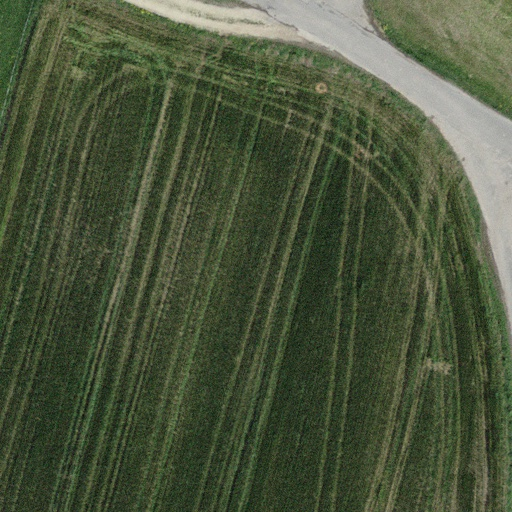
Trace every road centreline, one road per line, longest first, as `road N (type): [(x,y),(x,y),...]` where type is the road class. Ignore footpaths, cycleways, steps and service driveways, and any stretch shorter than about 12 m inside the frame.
road 1 (unclassified): [(284,0),(511,144)]
road 2 (track): [(318,20),(207,17),(156,0)]
